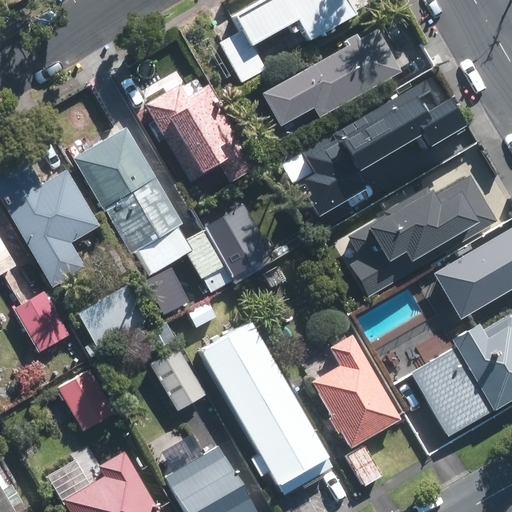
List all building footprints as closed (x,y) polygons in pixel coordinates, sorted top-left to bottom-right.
[(307,41),(354,13),(346,0),(258,0),(230,16),(237,28),(216,40),(239,80),(264,66),(253,45),(294,21),(307,41)] [(340,49),(252,95),(270,129),(304,111),(309,121),(392,77),(369,33),(352,42),(349,37),(337,43),(340,49)] [(422,150),(467,124),(452,98),(447,101),(432,76),(365,115),(388,154),(415,138),(422,150)] [(173,87),(137,107),(180,184),(212,166),(234,206),(258,193),(199,87),(179,98),(173,87)] [(306,191),(320,215),(366,188),(357,173),(388,154),(365,115),(301,152),(313,173),(303,178),(310,189),(306,191)] [(120,129),(64,161),(119,258),(175,226),(120,129)] [(15,161),(0,169),(0,214),(43,289),(77,269),(63,245),(91,228),(58,172),(31,188),(15,161)] [(342,267),(362,300),(493,222),(466,175),(430,197),(424,188),(341,237),(354,260),(342,267)] [(239,210),(202,231),(227,276),(264,255),(239,210)] [(511,227),(434,273),(461,320),(511,290),(511,227)] [(287,228),(262,244),(271,258),(296,243),(287,228)] [(197,231),(173,244),(194,280),(218,267),(197,231)] [(0,273),(9,268),(0,252),(0,273)] [(124,287),(71,318),(93,355),(146,323),(124,287)] [(8,311),(33,354),(64,336),(38,293),(8,311)] [(208,298),(181,313),(191,331),(218,316),(208,298)] [(377,305),(349,320),(367,351),(394,336),(377,305)] [(511,402),(511,324),(501,308),(470,328),(430,352),(398,372),(444,444),(511,402)] [(250,324),(192,357),(272,497),(329,464),(250,324)] [(350,334),(312,356),(322,372),(297,386),(336,455),(398,419),(350,334)] [(199,396),(172,350),(143,367),(171,413),(199,396)] [(86,372),(53,391),(76,432),(110,413),(86,372)] [(186,427),(142,451),(174,511),(249,511),(215,449),(202,456),(186,427)] [(364,445),(343,459),(361,489),(383,476),(364,445)] [(150,511),(118,453),(55,489),(68,511),(150,511)] [(0,511),(9,511),(0,495),(0,511)]
